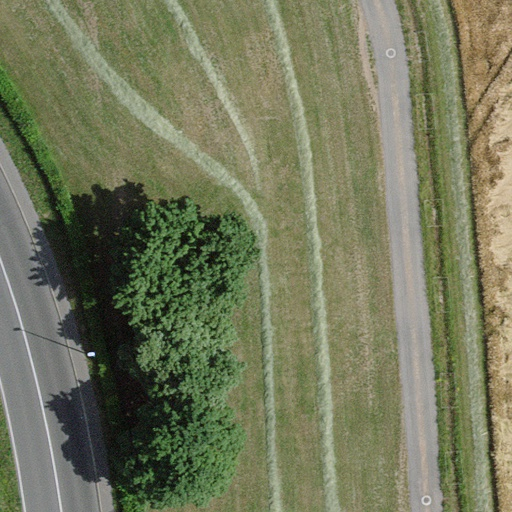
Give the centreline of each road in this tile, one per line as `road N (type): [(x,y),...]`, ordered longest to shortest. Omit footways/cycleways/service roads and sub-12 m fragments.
road 1 (track): [(404,511),(390,181),(346,0)]
road 2 (secondary): [(62,511),(35,370),(0,252)]
